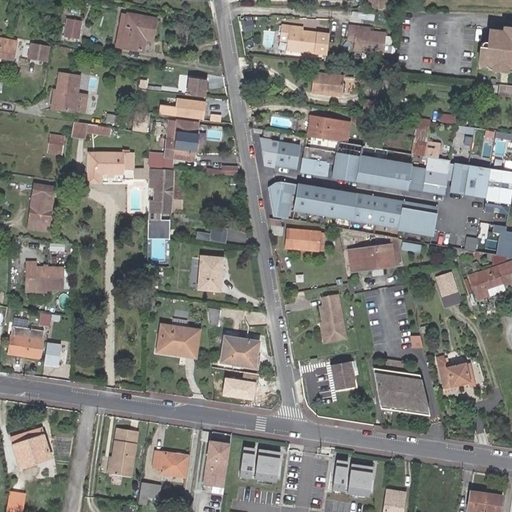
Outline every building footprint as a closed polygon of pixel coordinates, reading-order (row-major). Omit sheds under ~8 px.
[(386,9),(385,0),(372,0),(373,9),(386,9)] [(122,45),(128,13),(123,12),(118,44),(122,45)] [(153,32),(156,18),(128,13),(122,45),(143,49),(145,36),(146,31),(153,32)] [(67,18),(64,35),(80,38),(83,21),(67,18)] [(290,28),(282,27),(281,41),(288,42),(286,51),(326,55),(329,36),(302,33),(290,31),(290,28)] [(386,34),(369,32),(356,30),(356,28),(348,27),(347,41),(354,42),(353,51),(383,54),(386,34)] [(511,33),(493,31),(489,31),(487,44),(485,43),(483,43),(482,44),(480,45),(480,47),(481,49),(479,49),(477,64),(481,65),(511,68),(511,33)] [(0,57),(13,60),(16,41),(0,38),(0,57)] [(48,47),(32,44),(29,58),(45,61),(48,47)] [(511,71),(511,70),(511,68),(481,65),(482,65),(485,68),(488,70),(490,70),(490,72),(503,73),(504,72),(509,71),(511,71)] [(60,73),(53,108),(73,112),(80,77),(60,73)] [(312,93),(341,97),(343,78),(314,74),(312,93)] [(188,77),(186,95),(203,97),(205,79),(188,77)] [(511,86),(498,85),(472,82),(471,91),(511,95),(511,86)] [(205,102),(185,100),(183,117),(204,119),(205,102)] [(402,108),(390,106),(388,116),(401,118),(402,108)] [(130,125),(131,119),(107,115),(106,121),(130,125)] [(331,140),(344,142),(347,122),(309,115),(305,135),(331,140)] [(466,118),(450,116),(449,124),(458,125),(465,126),(466,118)] [(178,122),(167,121),(165,139),(167,140),(167,141),(175,142),(178,122)] [(423,140),(426,122),(413,121),(410,139),(414,139),(423,140)] [(193,162),(197,125),(178,122),(175,142),(167,141),(167,140),(158,138),(157,147),(163,148),(162,155),(148,154),(148,164),(163,166),(164,158),(193,162)] [(87,125),(74,123),(72,136),(85,138),(86,132),(87,125)] [(87,125),(86,132),(109,136),(110,129),(92,126),(87,125)] [(295,167),(298,145),(269,139),(271,130),(263,128),(261,138),(253,138),(258,164),(274,167),(277,164),(295,167)] [(511,132),(498,130),(497,138),(511,139),(511,132)] [(48,148),(62,151),(63,141),(50,139),(48,148)] [(423,140),(414,139),(412,154),(422,155),(424,142),(424,140),(423,140)] [(485,197),(489,170),(443,163),(443,159),(436,158),(422,155),(412,154),(411,154),(411,156),(409,164),(368,158),(361,157),(362,145),(344,142),(331,140),(329,150),(304,146),(300,171),(443,196),(446,173),(453,175),(451,192),(485,197)] [(438,145),(424,142),(422,155),(436,158),(438,145)] [(411,156),(369,149),(368,158),(409,164),(411,156)] [(97,174),(101,173),(121,174),(121,172),(139,172),(138,156),(121,156),(121,155),(88,154),(87,183),(95,183),(97,174)] [(150,171),(150,180),(155,180),(154,201),(150,201),(147,201),(147,237),(170,237),(170,213),(171,172),(150,171)] [(272,218),(290,221),(296,184),(284,182),(278,183),(267,191),(272,218)] [(435,208),(296,184),(291,211),(410,231),(410,230),(431,234),(435,208)] [(34,185),(27,228),(46,231),(53,188),(34,185)] [(207,239),(226,241),(228,227),(208,225),(207,239)] [(269,226),(271,234),(280,234),(281,226),(278,226),(269,226)] [(468,242),(466,253),(492,258),(504,260),(511,260),(511,232),(505,231),(501,230),(479,227),(476,243),(468,242)] [(284,248),(316,250),(316,249),(321,249),(322,233),(317,233),(317,232),(285,230),(284,248)] [(149,259),(168,260),(169,237),(150,237),(149,259)] [(381,268),(402,264),(400,255),(397,240),(389,239),(390,244),(347,251),(350,272),(370,269),(370,266),(380,264),(381,268)] [(418,244),(397,240),(400,255),(405,254),(403,246),(418,249),(418,244)] [(201,257),(198,286),(216,289),(219,260),(201,257)] [(504,260),(492,258),(492,267),(505,263),(504,260)] [(48,268),(44,268),(35,268),(35,264),(27,264),(26,289),(46,290),(62,290),(62,268),(48,268)] [(511,264),(477,276),(478,280),(470,283),(475,298),(477,302),(489,299),(487,294),(502,289),(503,292),(511,289),(511,264)] [(457,296),(451,277),(437,281),(443,301),(457,296)] [(466,280),(463,281),(471,305),(474,304),(466,280)] [(502,289),(487,294),(489,299),(503,294),(503,292),(502,289)] [(321,324),(325,342),(346,338),(338,296),(322,299),(324,307),(321,308),(324,323),(321,324)] [(218,310),(208,308),(209,324),(216,325),(218,310)] [(27,311),(18,310),(17,319),(26,320),(27,311)] [(51,324),(52,312),(42,312),(41,323),(51,324)] [(162,323),(160,333),(157,333),(155,351),(184,356),(185,353),(197,355),(201,329),(186,327),(187,317),(172,314),(170,324),(162,323)] [(12,326),(10,336),(8,353),(40,358),(42,341),(43,331),(12,326)] [(218,361),(238,364),(238,361),(253,364),(257,341),(223,335),(218,361)] [(62,345),(47,343),(44,366),(59,368),(62,345)] [(445,354),(439,355),(441,365),(447,363),(445,354)] [(352,361),(331,365),(335,390),(357,386),(352,361)] [(465,363),(446,367),(446,364),(438,366),(443,386),(469,381),(465,363)] [(374,368),(381,408),(431,416),(421,375),(374,368)] [(220,376),(217,397),(253,402),(256,381),(220,376)] [(489,429),(484,414),(475,417),(480,432),(489,429)] [(12,444),(19,467),(49,457),(39,428),(31,430),(33,437),(12,444)] [(114,428),(110,458),(112,458),(110,473),(129,476),(135,431),(114,428)] [(10,437),(12,444),(33,437),(31,430),(10,437)] [(231,443),(210,440),(204,485),(225,488),(231,443)] [(258,448),(245,447),(240,477),(253,479),(258,448)] [(283,453),(260,449),(256,480),(278,483),(283,453)] [(186,455),(185,455),(154,452),(151,467),(160,468),(159,473),(183,476),(186,455)] [(350,462),(338,461),(334,490),(346,492),(350,462)] [(376,468),(354,464),(349,494),(371,497),(376,468)] [(140,483),(138,504),(146,505),(147,497),(157,498),(158,485),(140,483)] [(393,495),(384,494),(381,511),(400,511),(403,493),(394,492),(393,495)] [(472,511),(482,511),(485,495),(468,492),(465,511),(472,511)] [(9,506),(22,508),(24,495),(11,493),(9,506)] [(498,511),(500,497),(485,495),(482,511),(498,511)]
